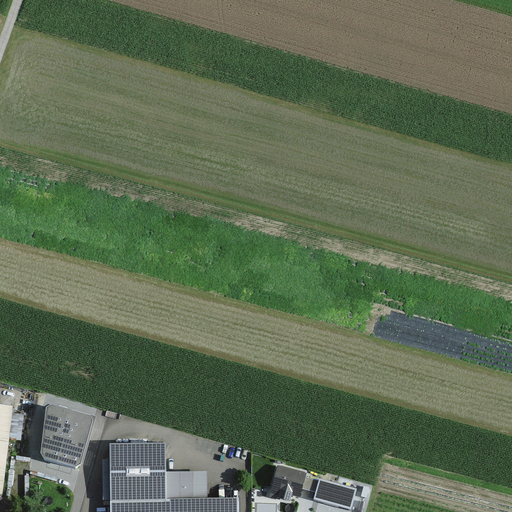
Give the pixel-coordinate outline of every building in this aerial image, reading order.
[(11,410),(0,409),(0,498),(2,498),(11,410)] [(51,409),(46,412),(41,457),(44,462),(76,472),(81,469),(93,425),(90,420),(51,409)] [(160,446),(104,448),(105,511),(234,511),(234,505),(188,507),(187,473),(161,474),(160,446)] [(305,477),(280,469),(271,497),(289,503),(291,495),(299,498),(302,489),(305,477)] [(356,492),(305,477),(302,489),(317,494),(315,500),(350,510),(356,492)]
